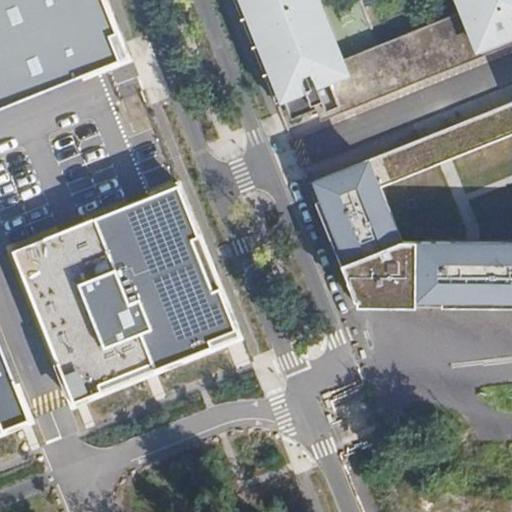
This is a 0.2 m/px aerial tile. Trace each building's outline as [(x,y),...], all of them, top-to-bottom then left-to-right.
[(98,0),(0,0),(0,113),(124,63),(98,0)] [(511,0),(234,0),(276,103),(284,100),(291,119),(324,106),(326,112),(511,37),(511,0)] [(511,101),(309,184),(358,307),(511,307),(511,101)] [(186,182),(15,244),(77,411),(247,348),(186,182)] [(0,436),(35,423),(0,328),(0,436)]
